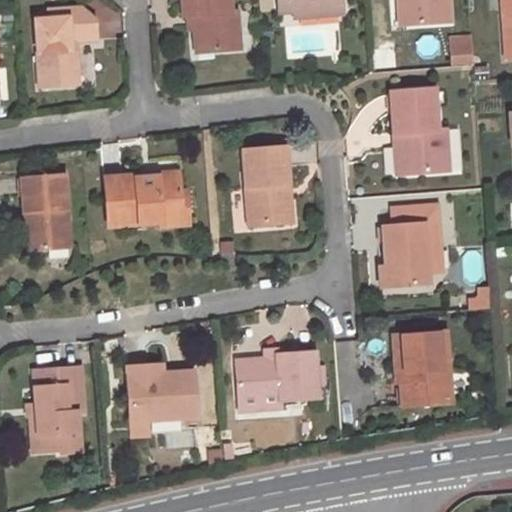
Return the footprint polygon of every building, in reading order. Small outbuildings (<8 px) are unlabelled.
[(228,15),(226,0),(178,0),(180,19),(183,19),(191,18),(192,31),(193,48),(210,46),(211,54),(237,51),(234,15),(228,15)] [(334,0),(272,0),(274,13),(294,12),(332,10),(335,10),(334,0)] [(403,27),(401,0),(392,0),(394,28),(403,27)] [(401,0),(403,27),(444,24),(443,0),(401,0)] [(511,0),(497,0),(502,63),(511,61),(511,0)] [(68,52),(68,42),(72,42),(93,40),(91,21),(77,10),(45,13),(45,21),(32,23),(36,78),(51,77),(52,88),(76,86),(73,51),(68,52)] [(294,18),(332,16),(332,10),(294,12),(294,18)] [(192,31),(191,18),(183,19),(184,32),(192,31)] [(448,37),(449,64),(471,62),(470,35),(448,37)] [(210,46),(193,48),(193,55),(211,54),(210,46)] [(37,89),(52,88),(51,77),(36,78),(37,89)] [(446,176),(444,134),(435,134),(432,92),(387,96),(391,139),(400,139),(403,179),(446,176)] [(391,139),(394,180),(403,179),(400,139),(391,139)] [(240,156),(246,231),(282,228),(279,192),(286,191),(283,152),(240,156)] [(151,179),(133,179),(133,178),(103,179),(106,228),(159,224),(159,219),(185,217),(184,193),(178,193),(177,175),(150,177),(151,179)] [(21,181),(24,216),(33,215),(36,252),(69,250),(64,178),(21,181)] [(289,228),(286,191),(279,192),(282,228),(289,228)] [(24,216),(26,253),(36,252),(33,215),(24,216)] [(185,217),(159,219),(159,224),(160,229),(186,227),(185,217)] [(379,231),(383,273),(382,273),(384,291),(427,288),(426,277),(440,276),(436,227),(379,231)] [(374,274),(376,292),(383,291),(384,291),(382,273),(374,274)] [(400,370),(402,385),(404,409),(445,406),(440,336),(389,340),(392,370),(400,370)] [(313,355),(275,358),(275,362),(232,365),(235,400),(277,396),(278,403),(316,399),(313,355)] [(157,366),(145,367),(146,376),(158,375),(157,366)] [(158,375),(146,376),(145,367),(123,368),(127,424),(194,420),(190,373),(158,375)] [(33,405),(35,435),(29,436),(31,454),(58,452),(57,434),(75,433),(73,415),(80,415),(77,370),(34,373),(35,389),(31,390),(33,405)] [(392,370),(393,385),(402,385),(400,370),(392,370)] [(236,407),(278,403),(277,396),(235,400),(236,407)] [(35,435),(33,405),(27,406),(29,436),(35,435)] [(76,453),(75,433),(57,434),(58,452),(58,455),(76,453)]
